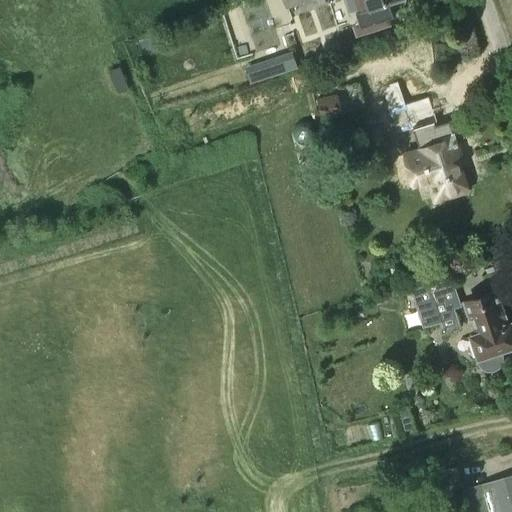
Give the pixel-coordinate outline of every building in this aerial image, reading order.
[(283,0),(287,8),(308,0),(343,0),(349,15),(356,12),(360,22),(353,25),(357,35),(390,23),(388,16),(392,15),(388,3),(396,0),(283,0)] [(298,52),(251,66),(255,79),(302,65),(298,52)] [(341,116),(341,114),(337,95),(318,99),(322,120),(341,116)] [(451,122),(432,128),(437,143),(417,149),(434,202),(469,191),(458,158),(462,157),(451,122)] [(508,257),(493,262),(496,272),(511,267),(508,257)] [(431,299),(438,321),(456,315),(454,309),(461,306),(452,278),(412,292),(416,304),(431,299)] [(502,355),(500,350),(511,345),(511,325),(511,323),(506,325),(504,318),(505,318),(502,308),(500,308),(499,304),(501,302),(498,295),(496,294),(495,292),(465,302),(471,320),(472,319),(474,326),(473,326),(476,334),(470,336),(479,364),(482,368),(487,371),(493,371),(498,368),(501,364),(502,359),(502,355)] [(408,407),(397,410),(404,432),(414,429),(408,407)] [(438,495),(463,487),(457,467),(403,482),(407,494),(435,486),(438,495)] [(511,511),(511,475),(487,483),(461,491),(467,511),(511,511)]
